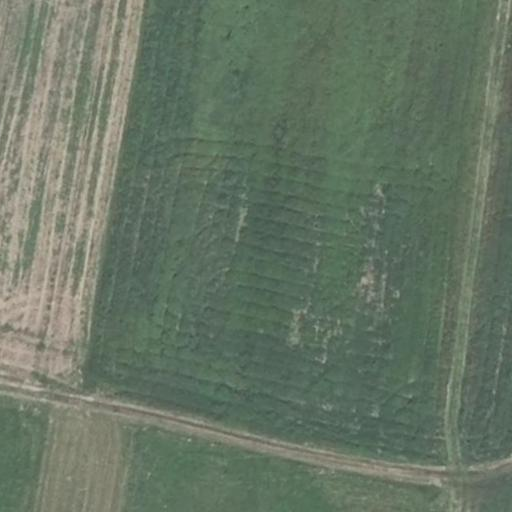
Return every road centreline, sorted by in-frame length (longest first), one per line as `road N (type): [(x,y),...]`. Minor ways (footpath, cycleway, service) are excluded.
road 1 (track): [(0,376),(467,467),(459,511)]
road 2 (track): [(511,82),(467,467),(511,462)]
